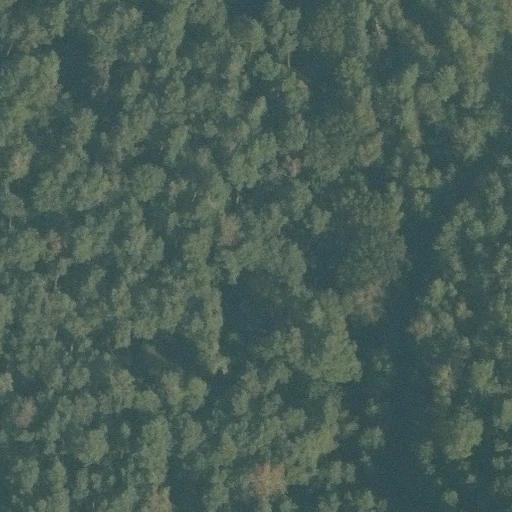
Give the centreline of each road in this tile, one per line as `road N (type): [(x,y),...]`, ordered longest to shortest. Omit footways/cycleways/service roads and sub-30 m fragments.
road 1 (track): [(420,511),(402,362),(408,308),(511,125)]
road 2 (track): [(490,0),(507,137)]
